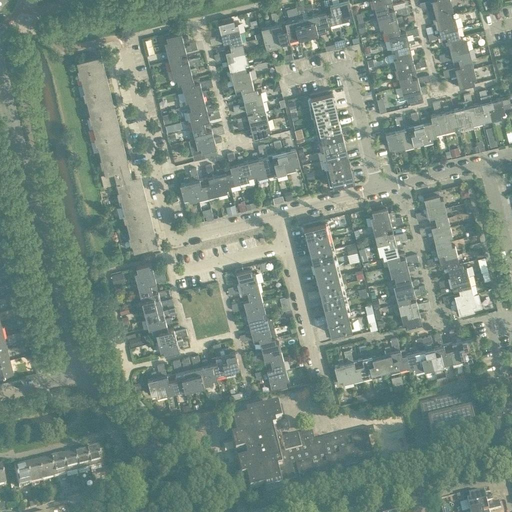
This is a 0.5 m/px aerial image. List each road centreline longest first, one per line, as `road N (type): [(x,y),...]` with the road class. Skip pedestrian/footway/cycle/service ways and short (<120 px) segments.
road 1 (residential): [(279,212),(172,241),(124,51)]
road 2 (residential): [(0,80),(74,375)]
road 3 (residential): [(74,375),(218,511)]
road 4 (residential): [(378,187),(346,65),(280,83)]
road 5 (residential): [(287,245),(320,377)]
